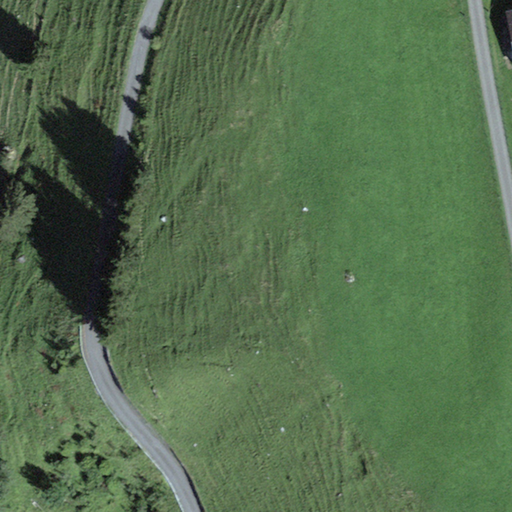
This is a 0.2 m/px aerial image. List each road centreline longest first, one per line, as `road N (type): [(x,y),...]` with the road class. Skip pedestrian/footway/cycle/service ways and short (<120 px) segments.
road 1 (unclassified): [(191,511),(98,374),(87,326),(136,40),(151,0)]
road 2 (unclassified): [(471,0),(511,223)]
